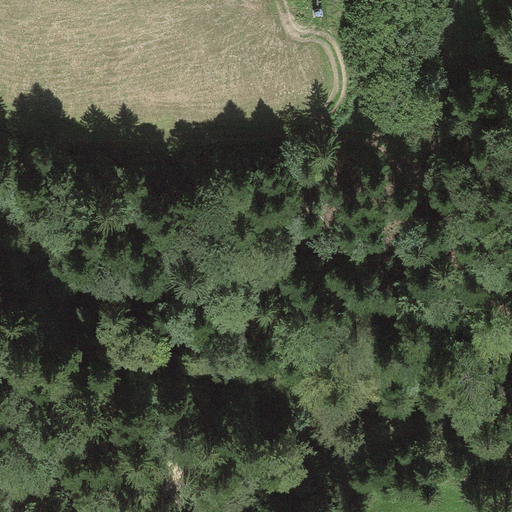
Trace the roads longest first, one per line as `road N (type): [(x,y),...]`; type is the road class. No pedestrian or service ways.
road 1 (track): [(0,116),(58,130),(146,134),(306,126),(329,109),(341,78),(326,41),(300,34),(279,0)]
road 2 (track): [(306,126),(381,142),(412,171),(430,165),(450,0)]
